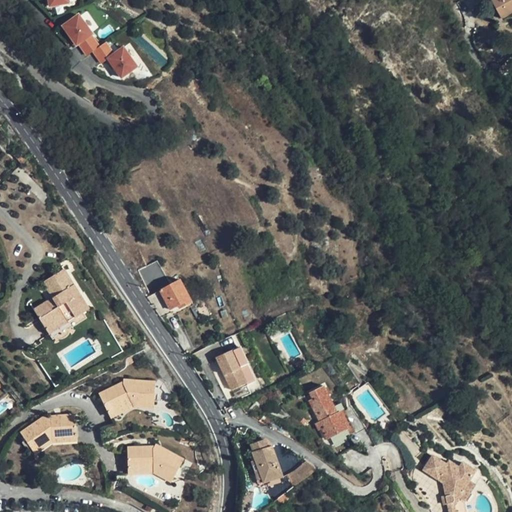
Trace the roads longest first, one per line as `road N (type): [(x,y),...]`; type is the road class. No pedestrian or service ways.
road 1 (tertiary): [(221,429),(0,101)]
road 2 (residential): [(221,429),(246,420),(362,491),(379,476),(382,449),(390,449),(397,467)]
road 3 (residential): [(0,444),(25,416),(65,398),(89,410),(95,442),(108,457)]
road 4 (residential): [(130,511),(85,496),(3,493)]
